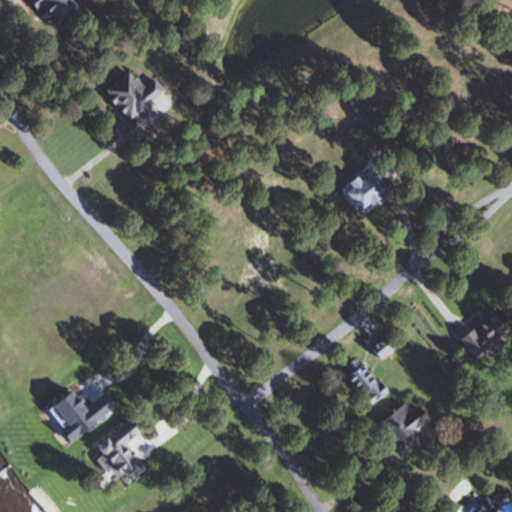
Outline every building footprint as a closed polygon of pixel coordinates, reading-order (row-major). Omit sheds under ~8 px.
[(159,79),(147,88),(133,71),(109,90),(132,120),(168,91),(159,79)] [(371,212),(392,186),(375,171),(366,183),(360,178),(348,193),(371,212)] [(476,323),(479,328),(462,339),(475,358),(511,332),(511,320),(506,312),(500,317),(495,310),(476,323)] [(347,377),(370,408),(390,393),(374,371),(368,375),(356,360),(347,366),(352,373),(347,377)] [(379,426),(397,448),(433,418),(422,405),(415,412),(407,402),(379,426)] [(501,511),(503,509),(487,499),(478,511),(501,511)]
